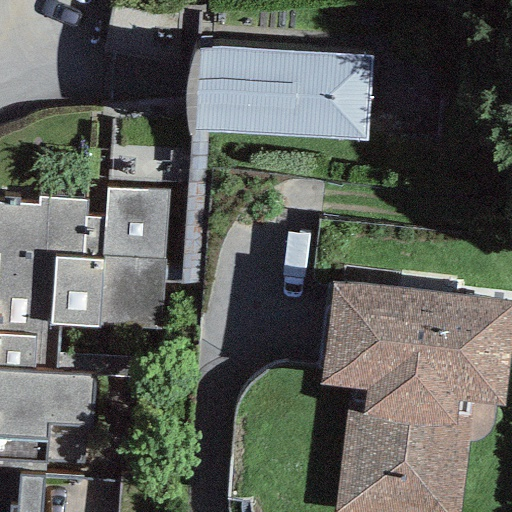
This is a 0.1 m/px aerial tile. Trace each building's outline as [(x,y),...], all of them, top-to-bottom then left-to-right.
[(364,140),(368,59),(201,49),(195,51),(194,54),(191,59),(188,70),(185,82),(184,92),(185,104),(185,116),(187,126),(190,135),(206,136),(206,131),(364,140)] [(160,378),(169,190),(105,189),(103,218),(87,217),(87,200),(37,197),(36,205),(19,205),(18,199),(2,198),(2,203),(0,203),(0,461),(43,463),(45,464),(47,425),(90,426),(92,374),(160,378)] [(346,411),(334,511),(459,511),(468,441),(473,442),(481,438),(486,434),(491,427),(493,417),(495,406),(504,406),(511,331),(511,302),(331,282),(318,385),(365,390),(361,412),(346,411)] [(0,511),(7,511),(8,506),(17,506),(18,476),(42,477),(43,463),(0,461),(0,511)] [(40,511),(42,477),(18,476),(17,506),(8,506),(7,511),(40,511)]
